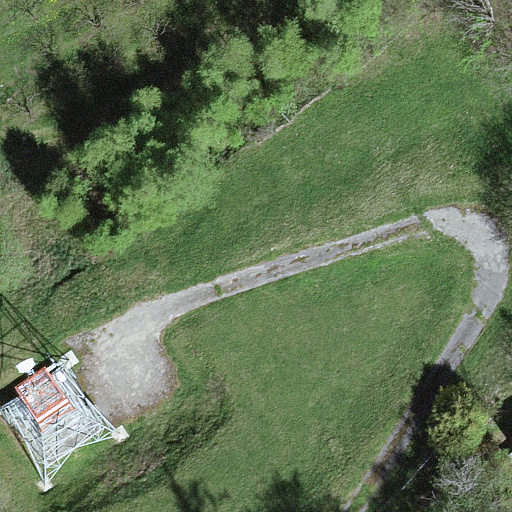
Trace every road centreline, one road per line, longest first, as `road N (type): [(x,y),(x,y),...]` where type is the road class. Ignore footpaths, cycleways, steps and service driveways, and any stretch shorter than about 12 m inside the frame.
road 1 (track): [(353,511),(486,328),(505,287),(498,245),(448,228),(368,243),(95,345)]
road 2 (track): [(216,0),(116,78),(0,105)]
